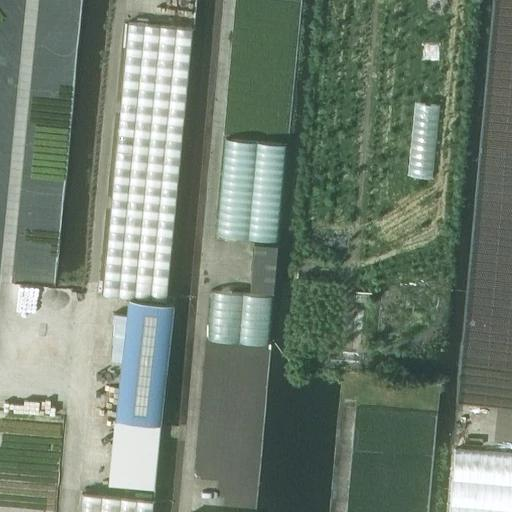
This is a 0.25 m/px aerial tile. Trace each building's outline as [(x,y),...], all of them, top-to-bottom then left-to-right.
[(190,28),(126,22),(100,293),(127,296),(116,419),(159,423),(171,300),(164,299),(190,28)] [(216,234),(279,239),(288,143),(224,139),(216,234)] [(273,292),(277,245),(253,243),(250,290),(273,292)] [(208,342),(269,347),(272,298),(213,292),(208,342)] [(150,511),(151,500),(80,493),(78,511),(150,511)]
